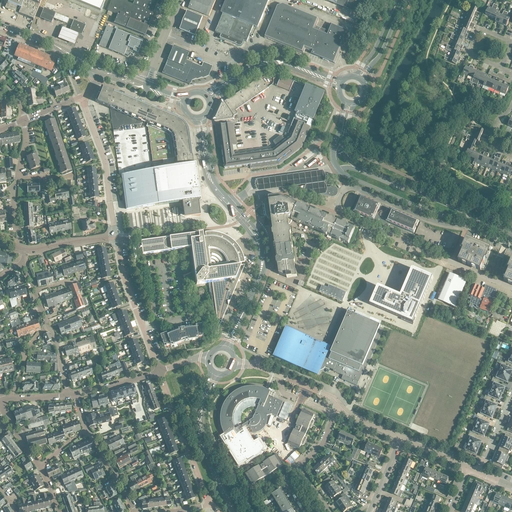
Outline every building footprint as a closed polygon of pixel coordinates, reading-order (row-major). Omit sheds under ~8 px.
[(8,0),(5,8),(33,20),(41,0),(8,0)] [(72,0),(100,11),(104,0),(72,0)] [(148,25),(158,1),(156,0),(134,0),(132,5),(120,0),(111,0),(107,11),(115,14),(112,22),(145,36),(149,25),(148,25)] [(189,8),(209,17),(215,0),(191,0),(192,1),(190,6),(189,8)] [(220,39),(238,46),(239,47),(240,47),(241,47),(241,46),(242,46),(243,45),(244,41),(247,42),(246,42),(253,26),(258,28),(262,16),(269,0),(226,0),(221,13),(224,14),(216,33),(216,32),(215,33),(221,35),(220,39)] [(338,0),(336,5),(346,9),(349,0),(338,0)] [(349,0),(346,9),(356,13),(360,0),(349,0)] [(277,6),(264,38),(287,48),(293,34),(298,36),(307,14),(283,4),(277,6)] [(488,7),(485,14),(491,17),(496,5),(494,4),(492,8),(488,7)] [(477,8),(469,5),(467,10),(467,11),(479,16),(480,13),(476,12),(477,8)] [(498,14),(500,12),(496,10),(498,6),(496,5),(491,17),(496,19),(498,14)] [(53,19),(55,13),(49,11),(45,9),(44,8),(40,18),(41,19),(46,21),(51,23),(53,19)] [(496,19),(495,22),(501,24),(506,12),(507,10),(505,9),(504,11),(502,15),(498,14),(496,19)] [(202,18),(187,11),(181,26),(182,26),(184,31),(183,31),(195,36),(202,18)] [(474,16),(478,18),(479,16),(467,11),(465,16),(472,19),(474,16)] [(501,24),(506,26),(510,19),(506,17),(508,13),(506,12),(501,24)] [(55,13),(53,19),(67,24),(69,19),(55,13)] [(305,49),(311,51),(319,30),(315,29),(319,19),(307,14),(298,36),(293,34),(287,48),(303,54),(305,49)] [(475,24),(471,23),(472,19),(465,16),(462,22),(474,27),(475,24)] [(71,27),(70,30),(81,35),(82,32),(83,32),(86,25),(74,20),(71,27)] [(469,27),(473,29),(474,27),(462,22),(460,27),(468,30),(469,27)] [(339,52),(348,31),(330,24),(326,33),(319,30),(311,51),(310,53),(335,64),(340,52),(339,52)] [(455,28),(459,30),(458,33),(467,37),(468,34),(466,34),(468,30),(460,27),(456,25),(455,28)] [(130,53),(131,54),(133,55),(135,52),(138,53),(143,41),(107,27),(99,46),(124,56),(124,54),(128,56),(130,53)] [(78,34),(62,28),(61,31),(59,35),(58,38),(74,45),(74,44),(76,41),(77,38),(78,34)] [(456,36),(452,34),(451,36),(463,41),(464,38),(466,39),(467,37),(458,33),(456,36)] [(450,38),(454,40),(453,44),(462,48),(463,46),(461,45),(463,41),(451,36),(450,38)] [(51,71),(54,65),(56,59),(19,44),(14,56),(18,58),(17,60),(34,67),(35,65),(38,66),(37,69),(40,70),(41,67),(51,71)] [(451,47),(447,45),(446,47),(458,52),(460,49),(461,50),(462,48),(453,44),(451,47)] [(166,64),(163,72),(185,81),(184,82),(184,83),(185,80),(190,83),(191,80),(196,79),(197,79),(202,77),(203,78),(207,76),(208,75),(209,75),(212,66),(203,62),(201,67),(196,65),(197,64),(193,62),(192,63),(186,60),(186,59),(188,59),(189,56),(188,55),(189,53),(173,46),(166,64)] [(446,50),(452,52),(451,56),(460,60),(461,58),(459,57),(461,53),(458,52),(446,47),(446,50)] [(445,57),(444,60),(456,65),(457,61),(459,62),(460,60),(451,56),(449,59),(445,57)] [(463,79),(465,75),(468,76),(472,67),(470,66),(469,68),(466,66),(461,76),(461,78),(463,79)] [(473,69),(474,67),(472,67),(468,76),(471,77),(469,81),(472,83),(477,71),(473,69)] [(12,77),(19,83),(24,77),(17,71),(12,77)] [(34,71),(31,75),(40,81),(43,76),(34,71)] [(482,73),(477,71),(472,83),(477,85),(482,73)] [(487,78),(488,76),(482,73),(477,85),(479,86),(481,82),(484,83),(485,83),(487,78)] [(43,76),(40,81),(45,86),(48,80),(43,76)] [(294,81),(281,76),(277,86),(289,92),(294,81)] [(27,80),(24,77),(19,83),(24,87),(27,84),(25,82),(27,80)] [(215,122),(233,119),(234,117),(234,116),(238,114),(236,111),(269,88),(261,77),(228,100),(224,102),(224,101),(221,103),(221,104),(219,110),(218,110),(217,112),(217,113),(215,119),(214,119),(215,122)] [(484,83),(483,86),(489,88),(492,80),(487,78),(485,83),(484,83)] [(63,81),(57,83),(59,87),(62,94),(69,91),(68,88),(69,88),(65,79),(63,80),(63,81)] [(494,90),(498,83),(492,80),(489,88),(494,90)] [(53,90),(56,97),(62,94),(59,87),(57,83),(55,83),(57,88),(53,90)] [(503,85),(498,83),(494,90),(500,93),(503,85)] [(500,93),(506,95),(509,88),(503,85),(500,93)] [(27,99),(36,97),(34,87),(26,89),(27,99)] [(96,99),(95,102),(108,107),(110,108),(115,110),(122,113),(129,116),(143,121),(149,124),(147,128),(152,162),(162,160),(162,162),(163,164),(152,165),(153,167),(153,171),(122,175),(126,200),(127,210),(182,202),(184,218),(200,216),(198,200),(200,200),(195,166),(195,165),(193,166),(193,163),(192,159),(191,154),(190,147),(189,139),(189,133),(188,132),(188,131),(188,130),(186,126),(183,122),(180,120),(177,118),(175,117),(166,114),(159,111),(155,109),(155,110),(152,109),(148,108),(148,107),(148,106),(142,104),(135,101),(128,98),(121,95),(114,92),(101,87),(100,90),(99,92),(98,94),(97,97),(96,99)] [(250,165),(250,169),(279,165),(302,147),(324,94),(307,87),(288,133),(287,135),(283,138),(282,136),(280,136),(273,141),(273,143),(275,145),(272,147),(239,151),(239,152),(237,153),(237,152),(234,152),(233,146),(237,145),(233,123),(215,126),(218,148),(222,147),(225,169),(244,166),(245,167),(246,167),(247,167),(248,166),(248,165),(250,165)] [(27,99),(29,106),(37,105),(37,103),(38,103),(38,104),(42,103),(41,97),(36,97),(27,99)] [(10,102),(1,102),(1,110),(1,118),(10,118),(10,112),(10,102)] [(69,117),(77,114),(75,109),(67,112),(69,117)] [(69,117),(71,123),(79,120),(77,114),(69,117)] [(54,119),(53,117),(45,120),(45,119),(42,120),(43,123),(45,123),(62,175),(64,175),(72,172),(71,171),(71,170),(63,145),(54,119)] [(71,123),(73,128),(81,126),(79,120),(71,123)] [(472,126),(471,128),(475,130),(473,133),(481,136),(483,131),(480,129),(481,127),(476,125),(475,127),(472,126)] [(73,128),(76,134),(83,131),(81,126),(73,128)] [(266,126),(264,131),(272,134),(273,130),(269,129),(270,127),(266,126)] [(83,131),(76,134),(78,140),(85,137),(83,131)] [(18,132),(3,135),(0,135),(0,145),(1,145),(20,142),(20,141),(20,140),(18,132)] [(476,141),(479,142),(481,136),(473,133),(472,137),(468,135),(467,137),(476,141)] [(474,153),(475,149),(473,148),(476,141),(467,137),(466,139),(470,141),(466,150),(474,153)] [(82,152),(90,149),(88,143),(80,146),(82,152)] [(82,152),(84,157),(92,154),(90,149),(82,152)] [(467,154),(466,156),(471,158),(474,153),(466,150),(465,153),(467,154)] [(36,154),(36,152),(26,155),(31,170),(41,167),(36,154)] [(486,153),(484,152),(482,156),(479,155),(476,163),(481,165),(486,153)] [(490,160),(487,158),(488,154),(486,153),(481,165),(487,168),(490,160)] [(85,159),(86,163),(94,160),(92,154),(84,157),(82,158),(83,160),(85,159)] [(497,158),(495,157),(493,161),(490,160),(487,168),(492,170),(497,158)] [(501,164),(498,163),(499,159),(497,158),(492,170),(498,172),(501,164)] [(508,163),(506,162),(504,166),(501,164),(498,172),(503,175),(508,163)] [(511,169),(509,168),(510,164),(508,163),(503,175),(509,177),(510,175),(511,169)] [(323,171),(257,180),(256,181),(256,183),(256,184),(256,186),(256,187),(257,189),(258,190),(258,191),(324,182),(325,181),(325,180),(325,178),(325,176),(325,174),(324,172),(323,171)] [(324,183),(306,185),(305,186),(305,188),(305,189),(305,190),(305,192),(305,193),(306,194),(307,196),(307,197),(326,194),(327,192),(327,190),(327,188),(327,187),(326,185),(325,184),(324,183)] [(40,192),(39,184),(34,184),(34,185),(33,185),(32,184),(27,185),(27,193),(40,192)] [(333,187),(332,187),(320,188),(320,190),(312,191),(311,192),(329,197),(331,197),(332,197),(333,197),(334,197),(335,197),(335,196),(336,196),(337,195),(337,194),(338,193),(338,192),(338,191),(338,190),(337,190),(337,189),(337,188),(336,188),(335,187),(334,187),(333,187)] [(61,190),(62,199),(69,198),(67,189),(61,190)] [(46,197),(48,204),(52,203),(52,202),(56,201),(62,199),(61,190),(54,192),(55,197),(51,198),(51,196),(46,197)] [(341,240),(348,244),(355,227),(351,226),(351,227),(347,225),(347,224),(343,222),(342,223),(334,220),(333,218),(330,217),(328,217),(321,214),(320,213),(317,211),(315,211),(308,208),(307,207),(303,205),(302,206),(281,197),(279,196),(268,197),(269,199),(269,201),(265,201),(265,205),(262,205),(264,216),(266,216),(268,219),(269,219),(271,223),(272,222),(272,226),(273,230),(272,231),(273,235),(274,236),(275,244),(274,245),(275,249),(276,250),(277,259),(276,260),(276,264),(278,264),(279,274),(284,276),(286,276),(287,278),(297,277),(296,271),(295,271),(294,262),(295,261),(294,257),(293,256),(292,248),(293,247),(292,243),(291,242),(290,234),(291,233),(290,229),(289,228),(289,224),(290,224),(292,219),(295,221),(296,222),(300,224),(301,223),(309,227),(309,228),(313,230),(314,229),(322,232),(322,234),(326,235),(327,235),(335,238),(336,239),(339,241),(341,240)] [(360,196),(359,200),(353,212),(373,221),(374,220),(379,222),(379,223),(385,225),(386,222),(414,234),(419,221),(391,209),(388,217),(384,216),(385,214),(381,212),(380,214),(377,213),(380,205),(360,196)] [(264,216),(264,219),(264,220),(264,222),(264,224),(263,227),(264,227),(272,226),(270,226),(269,223),(271,223),(269,219),(268,219),(265,220),(264,216)] [(94,223),(90,224),(89,220),(81,221),(83,226),(84,231),(90,230),(90,229),(95,228),(94,223)] [(40,221),(25,222),(25,223),(25,224),(25,227),(28,227),(28,230),(33,230),(33,224),(41,224),(40,221)] [(70,221),(59,223),(61,231),(71,229),(70,221)] [(203,238),(202,233),(141,242),(141,247),(140,248),(139,247),(138,247),(137,247),(137,248),(137,249),(137,250),(138,250),(139,250),(140,249),(142,249),(142,255),(191,248),(196,285),(212,283),(214,304),(218,330),(245,265),(239,266),(239,263),(243,262),(243,261),(243,260),(243,259),(242,258),(242,257),(241,255),(240,253),(240,252),(239,250),(238,248),(237,246),(236,246),(235,244),(234,243),(233,242),(231,241),(230,240),(229,240),(228,240),(227,240),(226,241),(225,242),(222,240),(220,239),(219,239),(218,239),(216,238),(214,238),(213,238),(211,238),(210,238),(209,238),(208,238),(207,238),(203,238)] [(38,236),(35,237),(27,239),(28,244),(38,242),(37,240),(40,239),(40,236),(38,236)] [(498,256),(499,253),(491,249),(480,244),(480,245),(478,244),(477,243),(466,238),(465,242),(466,243),(458,261),(480,270),(504,280),(504,281),(511,284),(511,258),(504,255),(502,258),(498,256)] [(64,249),(59,252),(62,259),(63,258),(65,262),(71,259),(69,255),(67,256),(64,249)] [(55,262),(62,259),(59,252),(52,255),(55,262)] [(72,264),(75,273),(85,270),(82,260),(80,261),(80,262),(72,264)] [(72,264),(64,267),(64,266),(61,266),(64,276),(75,273),(72,264)] [(378,286),(370,305),(397,317),(401,318),(401,320),(402,318),(413,323),(412,325),(413,325),(433,277),(412,268),(404,287),(403,290),(404,291),(401,296),(400,296),(378,286)] [(12,278),(14,282),(16,284),(22,279),(17,273),(11,278),(12,278)] [(53,283),(51,274),(36,278),(38,287),(53,283)] [(439,300),(444,302),(444,300),(454,305),(456,301),(457,302),(464,286),(462,285),(464,282),(454,278),(455,276),(450,274),(439,300)] [(14,282),(12,278),(4,284),(7,287),(11,285),(11,286),(13,284),(13,283),(14,282)] [(341,300),(344,289),(317,282),(314,293),(341,300)] [(105,286),(107,292),(115,289),(112,283),(105,286)] [(473,284),(467,298),(471,300),(469,303),(476,306),(476,307),(489,313),(494,301),(494,299),(492,299),(496,290),(487,286),(485,286),(484,289),(473,284)] [(18,287),(20,294),(22,293),(22,294),(22,296),(27,295),(24,285),(18,287)] [(22,293),(20,294),(18,287),(13,288),(16,298),(22,296),(22,294),(22,293)] [(59,293),(61,297),(71,294),(69,289),(59,293)] [(107,292),(105,292),(106,295),(108,294),(109,297),(117,294),(115,289),(107,292)] [(53,294),(51,294),(54,305),(59,303),(59,305),(61,304),(61,303),(63,302),(61,297),(59,293),(56,294),(55,291),(53,292),(53,294)] [(71,294),(73,298),(74,301),(82,298),(79,291),(76,292),(71,294)] [(51,294),(47,296),(47,293),(44,294),(45,297),(44,297),(48,308),(55,306),(54,305),(51,294)] [(61,297),(63,302),(73,298),(71,294),(61,297)] [(117,294),(109,297),(111,303),(119,300),(117,294)] [(82,298),(74,301),(77,309),(84,306),(86,306),(84,301),(83,301),(82,298)] [(112,306),(110,307),(111,309),(113,308),(121,306),(119,300),(111,303),(112,306)] [(6,315),(6,316),(0,318),(0,325),(11,321),(10,317),(8,313),(6,309),(4,310),(6,315)] [(90,314),(87,309),(81,311),(83,317),(90,314)] [(338,374),(343,376),(341,379),(357,386),(365,367),(366,368),(383,329),(379,327),(380,325),(353,314),(345,310),(343,309),(327,345),(324,343),(323,345),(316,342),(308,339),(309,337),(287,327),(286,327),(287,328),(274,356),(274,357),(296,366),(317,375),(319,370),(320,370),(321,370),(322,370),(322,369),(323,369),(324,369),(324,368),(325,367),(325,366),(331,369),(333,370),(333,371),(338,374)] [(117,314),(112,316),(114,321),(117,320),(119,319),(119,320),(127,317),(125,311),(117,314)] [(68,332),(80,328),(82,327),(77,317),(66,321),(67,324),(66,324),(67,328),(64,329),(65,333),(66,333),(67,334),(68,333),(68,332)] [(119,319),(117,320),(118,322),(120,321),(121,325),(122,325),(129,322),(127,317),(119,320),(119,319)] [(24,324),(25,324),(26,329),(27,329),(29,334),(36,332),(32,321),(31,322),(29,318),(26,319),(26,318),(23,319),(24,324)] [(19,319),(10,322),(12,328),(18,326),(19,328),(22,327),(25,335),(29,334),(27,329),(26,329),(25,324),(24,324),(21,325),(19,319)] [(32,321),(36,332),(40,330),(37,320),(32,321)] [(66,324),(67,324),(66,321),(58,325),(61,335),(65,333),(64,329),(67,328),(66,324)] [(121,325),(120,326),(120,328),(122,327),(124,331),(131,328),(129,322),(122,325),(121,325)] [(204,335),(203,328),(202,324),(195,325),(196,328),(190,329),(189,327),(182,329),(180,329),(172,332),(173,333),(167,335),(166,333),(160,335),(163,345),(165,344),(166,346),(172,344),(172,346),(183,342),(182,340),(185,339),(185,341),(196,340),(196,338),(202,337),(202,335),(204,335)] [(99,325),(83,331),(84,333),(100,328),(99,325)] [(9,329),(11,334),(16,332),(18,338),(25,335),(22,327),(19,328),(18,326),(12,328),(9,329)] [(133,334),(131,328),(124,331),(126,336),(133,334)] [(85,339),(85,341),(76,344),(79,353),(91,350),(88,338),(85,339)] [(7,348),(19,345),(18,339),(5,341),(7,348)] [(128,343),(130,348),(138,346),(136,340),(128,343)] [(71,355),(79,353),(76,344),(72,345),(74,351),(70,352),(71,355)] [(64,348),(67,356),(71,355),(70,352),(74,351),(72,345),(64,348)] [(131,351),(132,354),(140,351),(138,346),(130,348),(128,349),(129,351),(131,351)] [(133,356),(134,359),(142,356),(140,351),(132,354),(130,354),(131,357),(133,356)] [(37,357),(37,360),(50,361),(50,363),(57,364),(56,354),(33,352),(33,356),(37,357)] [(0,374),(14,371),(13,370),(13,368),(13,367),(16,366),(16,364),(12,365),(10,358),(10,356),(7,357),(8,359),(2,361),(2,358),(0,358),(0,374)] [(144,362),(142,356),(134,359),(136,365),(144,362)] [(83,369),(85,376),(92,374),(90,366),(92,365),(91,361),(86,362),(87,367),(83,369)] [(115,374),(114,370),(121,368),(119,361),(115,364),(108,367),(109,370),(105,371),(106,373),(107,376),(108,376),(111,375),(115,374)] [(506,364),(504,363),(500,361),(499,364),(500,365),(497,371),(510,376),(511,370),(511,369),(505,367),(506,364)] [(40,364),(27,363),(26,373),(40,373),(40,364)] [(78,368),(75,369),(76,371),(79,380),(80,380),(80,378),(85,376),(83,369),(79,370),(78,368)] [(118,372),(122,371),(121,368),(114,370),(115,374),(111,375),(108,376),(108,377),(109,377),(109,379),(119,376),(118,372)] [(76,371),(69,373),(72,381),(78,379),(78,381),(79,380),(76,371)] [(109,377),(108,377),(108,376),(107,376),(106,373),(105,371),(100,373),(103,382),(109,379),(109,377)] [(493,377),(492,379),(498,382),(499,379),(507,383),(510,376),(497,371),(495,377),(493,377)] [(59,390),(59,382),(58,382),(58,379),(54,379),(54,382),(51,382),(51,383),(45,383),(45,379),(46,379),(45,374),(39,375),(40,380),(40,384),(42,383),(42,390),(51,389),(51,390),(59,390)] [(494,383),(491,389),(491,390),(502,394),(505,388),(497,385),(498,382),(492,379),(491,382),(494,383)] [(136,395),(133,385),(127,387),(130,396),(130,397),(136,395)] [(142,385),(139,386),(143,397),(146,396),(148,395),(154,393),(151,385),(143,388),(142,385)] [(130,396),(127,387),(122,389),(124,397),(130,396)] [(221,413),(221,414),(221,415),(220,416),(220,418),(220,419),(220,420),(220,421),(220,422),(221,423),(221,424),(221,425),(221,426),(222,428),(222,429),(222,430),(223,431),(223,432),(223,433),(224,434),(225,435),(225,436),(224,437),(226,441),(225,442),(230,450),(234,455),(236,459),(237,458),(238,459),(242,466),(255,458),(254,457),(254,456),(257,454),(262,451),(259,446),(257,447),(255,448),(255,447),(249,436),(248,437),(245,433),(247,432),(250,433),(251,433),(252,433),(253,433),(254,433),(255,433),(256,433),(257,433),(257,432),(258,432),(259,432),(260,431),(261,431),(261,430),(262,430),(262,429),(263,429),(263,428),(264,428),(264,427),(265,427),(265,426),(265,425),(266,425),(266,424),(266,423),(267,422),(267,421),(267,420),(267,419),(267,418),(267,417),(267,416),(272,414),(277,416),(279,417),(284,420),(285,420),(291,405),(285,402),(283,402),(269,396),(270,391),(266,389),(265,389),(264,388),(263,388),(261,388),(260,387),(259,387),(258,387),(257,387),(256,387),(255,387),(254,387),(253,387),(251,387),(250,387),(249,387),(248,387),(247,387),(246,387),(245,388),(244,388),(243,388),(242,388),(241,389),(240,389),(239,390),(238,390),(237,391),(236,391),(235,392),(234,393),(233,393),(232,394),(231,395),(230,396),(229,396),(229,397),(228,398),(227,399),(227,400),(226,401),(225,402),(225,403),(224,404),(224,405),(223,406),(223,407),(222,408),(222,409),(222,410),(221,411),(221,412),(221,413)] [(124,397),(122,389),(116,391),(119,399),(124,397)] [(502,394),(491,390),(491,389),(490,389),(487,395),(485,395),(484,397),(490,400),(491,397),(499,401),(502,394)] [(119,399),(116,391),(110,393),(113,402),(119,400),(119,399)] [(146,396),(143,397),(144,399),(147,398),(149,397),(151,403),(156,401),(154,393),(148,395),(146,396)] [(91,398),(92,406),(93,408),(108,404),(106,394),(97,397),(96,394),(93,395),(93,398),(91,398)] [(485,401),(482,407),(494,412),(497,406),(489,403),(490,400),(484,397),(483,400),(485,401)] [(151,403),(146,404),(147,407),(150,406),(150,408),(152,407),(154,410),(156,409),(159,408),(156,401),(151,403)] [(31,406),(23,409),(27,420),(40,415),(37,407),(33,408),(32,406),(31,406)] [(478,413),(477,415),(483,418),(484,415),(492,419),(494,412),(482,407),(479,413),(478,413)] [(17,423),(27,420),(23,409),(13,412),(17,423)] [(108,410),(109,413),(102,415),(100,416),(97,417),(95,417),(97,424),(106,422),(107,423),(109,422),(109,421),(111,420),(110,418),(114,417),(112,409),(108,410)] [(296,425),(297,425),(296,428),(305,432),(306,430),(307,430),(308,428),(311,429),(314,421),(312,420),(314,415),(311,414),(311,413),(310,413),(310,412),(309,412),(308,411),(307,411),(306,411),(305,411),(302,410),(296,425)] [(94,427),(93,425),(97,424),(95,417),(97,417),(97,414),(94,415),(94,414),(87,417),(87,419),(88,419),(88,420),(88,421),(89,426),(90,428),(94,427)] [(136,419),(139,427),(148,424),(145,415),(136,419)] [(476,426),(487,430),(489,424),(481,421),(483,418),(477,415),(475,418),(477,419),(474,425),(476,426)] [(35,429),(45,426),(47,426),(49,425),(49,424),(49,422),(47,416),(38,419),(31,421),(32,422),(33,422),(35,428),(35,429)] [(157,421),(153,423),(153,425),(157,424),(156,424),(158,423),(159,426),(167,424),(165,418),(157,421)] [(72,423),(75,432),(80,430),(78,422),(72,423)] [(72,423),(68,425),(67,425),(70,434),(75,432),(72,423)] [(161,432),(169,429),(167,424),(159,426),(161,432)] [(70,434),(67,425),(66,426),(61,427),(63,431),(64,435),(70,434)] [(45,430),(45,426),(35,429),(36,432),(25,435),(29,447),(30,448),(47,443),(43,430),(45,430)] [(476,426),(473,432),(470,431),(469,433),(475,436),(476,433),(484,437),(487,430),(476,426)] [(305,435),(304,434),(305,432),(296,428),(295,430),(294,429),(287,444),(290,445),(290,446),(290,447),(291,447),(291,448),(292,448),(293,448),(294,448),(295,448),(299,450),(301,445),(303,446),(307,438),(304,437),(305,435)] [(162,434),(164,437),(171,435),(169,429),(161,432),(160,432),(160,435),(162,434)] [(11,439),(13,437),(8,431),(5,434),(6,436),(4,438),(7,442),(11,439)] [(63,431),(57,433),(60,441),(66,439),(64,435),(63,431)] [(344,444),(348,434),(340,431),(337,440),(344,444)] [(55,443),(60,441),(57,433),(52,435),(55,443)] [(113,434),(111,435),(115,444),(122,440),(120,436),(117,437),(115,433),(113,434)] [(471,437),(468,444),(479,448),(481,442),(474,439),(475,436),(469,433),(468,436),(471,437)] [(348,434),(344,444),(351,447),(355,438),(348,434)] [(55,443),(52,435),(46,437),(49,445),(55,443)] [(108,447),(115,444),(111,435),(109,436),(110,439),(111,440),(106,442),(108,447)] [(166,443),(173,440),(171,435),(164,437),(166,443)] [(511,446),(511,444),(511,437),(505,435),(503,440),(502,439),(501,442),(511,446)] [(5,445),(3,447),(5,449),(7,448),(13,443),(11,439),(7,442),(4,444),(5,445)] [(80,456),(87,452),(87,453),(96,450),(91,439),(76,446),(80,456)] [(115,444),(119,452),(122,451),(120,447),(124,445),(122,440),(115,444)] [(168,448),(175,445),(173,440),(166,443),(168,448)] [(358,450),(354,459),(357,460),(361,452),(364,454),(365,452),(372,455),(375,446),(371,444),(372,443),(369,442),(368,443),(367,446),(363,445),(361,451),(358,450)] [(499,450),(508,454),(509,451),(511,452),(511,449),(511,446),(501,442),(500,445),(501,445),(499,450)] [(7,448),(5,449),(6,450),(8,449),(10,451),(16,446),(13,443),(7,448)] [(115,454),(119,452),(115,444),(108,447),(110,451),(113,450),(115,454)] [(471,453),(476,455),(479,448),(468,444),(464,453),(470,455),(471,453)] [(168,448),(170,454),(177,451),(175,445),(168,448)] [(12,454),(9,456),(9,457),(13,455),(19,450),(16,446),(10,451),(12,454)] [(74,459),(74,460),(78,458),(80,462),(82,460),(80,456),(76,446),(69,449),(74,459)] [(374,450),(372,455),(379,458),(380,456),(382,450),(383,449),(375,446),(374,450)] [(13,455),(9,457),(10,458),(13,456),(15,458),(22,453),(19,450),(13,455)] [(495,457),(505,461),(506,462),(509,457),(507,456),(508,454),(499,450),(497,454),(496,454),(495,457)] [(144,453),(146,457),(144,459),(148,466),(153,463),(148,451),(144,453)] [(129,453),(115,460),(117,464),(128,458),(127,456),(130,454),(129,453)] [(277,455),(263,463),(264,464),(262,465),(267,474),(269,473),(270,474),(272,472),(273,475),(277,472),(280,470),(279,468),(284,465),(282,463),(282,462),(282,461),(282,460),(281,459),(280,458),(279,457),(278,457),(277,455)] [(322,461),(328,467),(329,469),(336,462),(330,455),(327,457),(322,461)] [(133,457),(129,460),(128,458),(117,464),(119,469),(128,464),(130,466),(132,465),(133,467),(137,465),(133,457)] [(505,461),(495,457),(494,460),(492,465),(502,469),(505,461)] [(20,460),(19,461),(21,463),(26,471),(32,467),(28,460),(26,461),(23,458),(20,460)] [(410,468),(412,462),(406,459),(403,465),(410,468)] [(323,471),(328,467),(322,461),(318,465),(323,471)] [(95,480),(104,475),(102,470),(103,469),(101,464),(93,468),(91,465),(85,468),(87,473),(91,471),(95,480)] [(184,469),(182,464),(175,467),(177,472),(184,469)] [(266,476),(265,475),(267,474),(262,465),(260,467),(259,466),(245,474),(246,476),(246,477),(246,478),(246,479),(247,480),(248,481),(249,481),(252,485),(256,482),(258,485),(261,482),(265,480),(263,478),(266,476)] [(319,475),(321,473),(322,475),(325,472),(323,471),(318,465),(313,469),(313,470),(315,472),(315,473),(316,472),(319,475)] [(362,473),(371,477),(373,471),(371,470),(372,468),(365,465),(364,467),(365,468),(362,473)] [(410,468),(403,465),(401,471),(407,474),(410,468)] [(8,466),(5,468),(2,470),(7,477),(13,473),(8,466)] [(46,472),(49,478),(52,476),(53,480),(59,478),(59,476),(63,474),(59,466),(46,472)] [(77,479),(83,476),(79,468),(73,471),(77,479)] [(429,477),(432,470),(426,468),(424,472),(422,471),(420,476),(428,480),(429,477)] [(184,469),(177,472),(179,478),(186,475),(184,469)] [(409,477),(406,476),(407,474),(401,471),(399,470),(398,473),(399,474),(398,476),(405,479),(407,480),(409,477)] [(437,473),(432,470),(429,477),(435,479),(437,473)] [(73,471),(67,474),(71,482),(77,479),(73,471)] [(143,482),(141,483),(143,487),(148,484),(151,482),(150,479),(153,477),(150,473),(144,477),(141,478),(143,482)] [(360,479),(362,480),(368,483),(371,477),(362,473),(360,479)] [(439,484),(443,475),(437,473),(435,479),(438,481),(437,483),(439,484)] [(61,477),(64,485),(65,485),(66,488),(72,485),(71,482),(67,474),(61,477)] [(33,486),(41,481),(38,475),(30,480),(33,486)] [(189,481),(186,475),(179,478),(181,484),(189,481)] [(439,484),(445,487),(449,478),(443,475),(439,484)] [(398,476),(396,482),(403,485),(405,479),(398,476)] [(135,482),(139,489),(143,487),(141,483),(143,482),(141,478),(135,482)] [(358,482),(357,485),(366,489),(368,483),(362,480),(361,483),(358,482)] [(33,486),(35,491),(44,486),(41,481),(33,486)] [(191,487),(189,481),(181,484),(183,490),(191,487)] [(135,482),(128,485),(132,493),(139,489),(135,482)] [(325,487),(326,487),(325,488),(325,489),(326,490),(327,490),(329,492),(337,487),(333,482),(325,487)] [(403,485),(396,482),(393,488),(400,491),(403,485)] [(107,492),(104,493),(104,491),(101,493),(102,495),(114,489),(113,488),(114,487),(113,485),(112,485),(112,484),(105,488),(107,492)] [(482,488),(474,484),(471,490),(480,493),(479,493),(482,495),(483,492),(481,491),(482,488)] [(363,494),(366,489),(357,485),(355,491),(352,489),(351,491),(355,496),(358,498),(361,493),(363,494)] [(337,487),(329,492),(331,495),(330,495),(330,496),(331,498),(332,498),(333,498),(341,492),(342,492),(338,486),(337,487)] [(183,490),(181,490),(182,493),(184,492),(185,495),(193,492),(191,487),(183,490)] [(400,498),(403,492),(400,491),(393,488),(391,494),(400,498)] [(104,498),(106,497),(108,499),(117,495),(116,494),(117,493),(116,492),(115,491),(114,489),(102,495),(104,498)] [(283,495),(280,490),(272,495),(275,500),(283,495)] [(477,499),(479,493),(480,493),(471,490),(469,495),(477,499)] [(165,491),(163,492),(164,499),(165,506),(171,505),(171,504),(172,504),(171,500),(170,501),(170,498),(166,498),(165,491)] [(185,495),(187,501),(195,498),(193,492),(185,495)] [(50,498),(47,498),(46,494),(44,494),(47,508),(53,507),(50,498)] [(499,505),(502,496),(496,494),(495,498),(492,497),(490,501),(499,505)] [(62,498),(62,499),(63,501),(64,503),(71,500),(74,500),(73,497),(70,498),(69,495),(62,498)] [(278,504),(286,499),(283,495),(275,500),(278,504)] [(469,495),(466,501),(475,505),(477,499),(469,495)] [(33,497),(36,511),(42,510),(39,500),(36,501),(35,496),(33,497)] [(345,496),(336,502),(340,508),(347,502),(349,501),(350,501),(346,496),(345,496)] [(438,504),(440,498),(433,496),(431,501),(438,504)] [(504,507),(508,499),(502,496),(499,505),(504,507)] [(398,502),(389,498),(387,504),(393,507),(396,508),(398,502)] [(120,500),(119,500),(119,499),(112,503),(114,507),(112,508),(111,506),(108,508),(110,510),(122,504),(121,503),(121,502),(120,500)] [(281,509),(289,504),(286,499),(278,504),(281,509)] [(71,500),(64,503),(65,505),(64,506),(65,507),(66,508),(73,506),(72,503),(75,502),(74,500),(71,500)] [(438,504),(431,501),(428,500),(426,506),(435,510),(438,504)] [(140,506),(142,506),(142,509),(148,509),(147,501),(139,502),(140,506)] [(347,502),(340,508),(342,511),(344,511),(351,508),(352,507),(349,501),(347,502)] [(466,501),(464,507),(472,510),(475,505),(466,501)]
